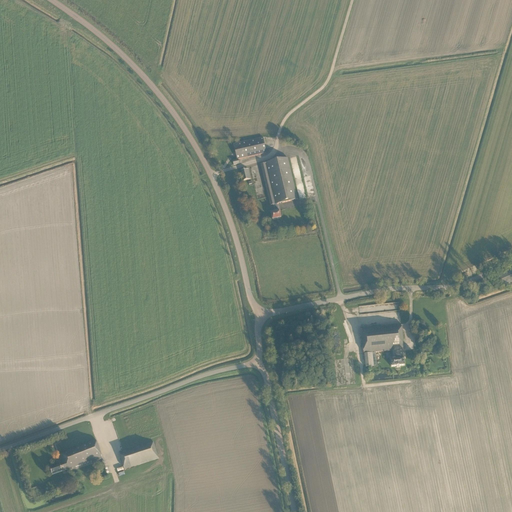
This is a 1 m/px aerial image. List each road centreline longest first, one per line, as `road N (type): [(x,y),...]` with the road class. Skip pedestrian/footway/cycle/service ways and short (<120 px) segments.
road 1 (tertiary): [(253,316),(230,226),(187,135),(133,66),(50,0)]
road 2 (unclassified): [(0,450),(262,363)]
road 3 (tertiary): [(253,316),(385,290),(459,285),(511,262)]
road 4 (tertiary): [(293,511),(262,363)]
